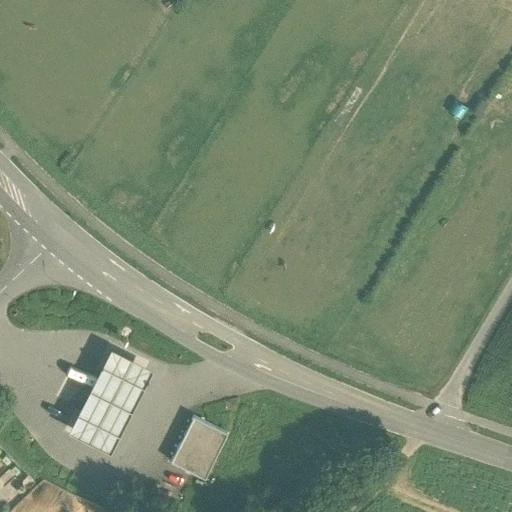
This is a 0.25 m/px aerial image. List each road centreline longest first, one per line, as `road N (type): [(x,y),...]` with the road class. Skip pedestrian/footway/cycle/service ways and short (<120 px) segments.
road 1 (tertiary): [(51,239),(187,343),(347,403)]
road 2 (tertiary): [(347,403),(200,320),(64,226)]
road 3 (track): [(343,511),(426,430),(511,288)]
road 4 (tertiary): [(511,459),(347,403)]
